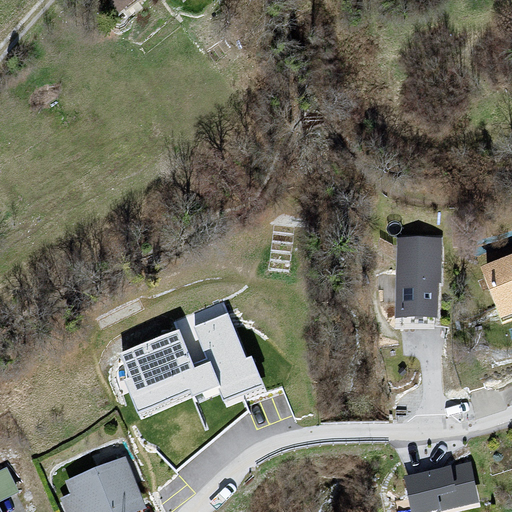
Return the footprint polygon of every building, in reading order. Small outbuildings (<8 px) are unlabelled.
[(147,0),(109,0),(122,18),(147,0)] [(443,239),(398,239),(398,326),(443,327),(443,239)] [(511,269),(489,276),(503,326),(511,323),(511,269)] [(242,347),(136,394),(163,455),(269,408),(242,347)] [(146,511),(126,468),(66,495),(74,511),(146,511)] [(444,484),(417,493),(422,511),(494,511),(481,472),(444,484)]
